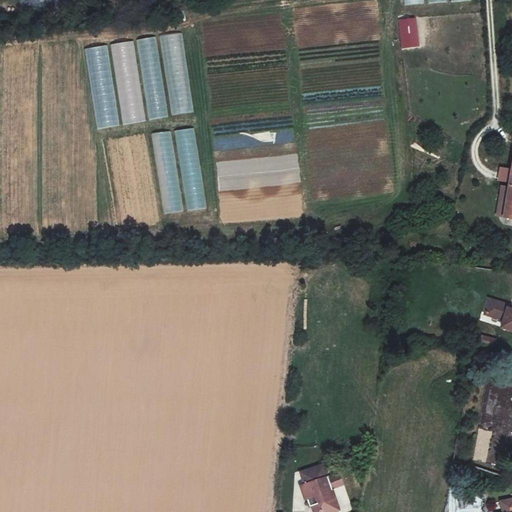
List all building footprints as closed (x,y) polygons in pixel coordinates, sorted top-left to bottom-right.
[(419,47),(418,18),(399,18),(400,48),(419,47)] [(511,156),(501,220),(511,221),(511,156)] [(497,304),(478,299),(473,313),(492,319),(490,326),(509,332),(511,335),(511,311),(503,309),(496,307),(497,304)] [(482,336),(480,344),(494,347),(496,339),(482,336)] [(511,424),(511,390),(511,384),(497,385),(497,393),(489,393),(490,404),(492,404),(493,426),(511,424)] [(477,429),(472,460),(486,462),(491,431),(477,429)] [(493,434),(487,455),(498,458),(504,437),(493,434)] [(339,511),(326,469),(304,475),(308,486),(303,487),(310,509),(314,507),(322,505),(324,511),(339,511)] [(511,511),(511,500),(502,502),(503,511),(511,511)]
